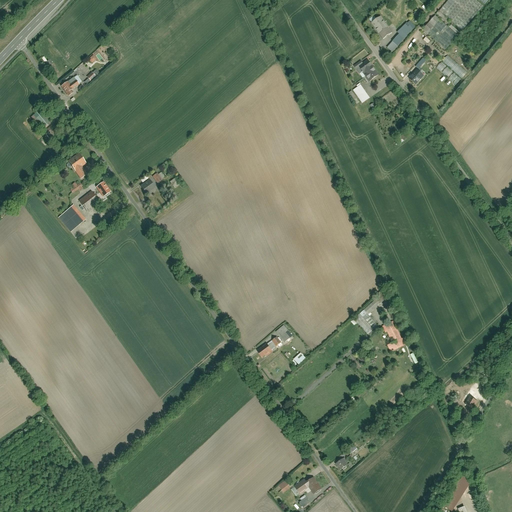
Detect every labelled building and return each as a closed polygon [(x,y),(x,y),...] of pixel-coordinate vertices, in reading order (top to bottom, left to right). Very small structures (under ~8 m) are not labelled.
[(484,5),(477,0),(447,0),(439,10),(463,30),(484,5)] [(456,32),(433,12),(420,27),(443,47),(456,32)] [(388,27),(381,16),(376,20),(371,23),(378,33),(379,33),(383,39),(391,34),(387,28),(388,27)] [(415,26),(408,21),(397,33),(398,34),(404,39),(415,26)] [(404,39),(398,34),(387,47),(392,51),(404,39)] [(104,59),(98,50),(94,54),(100,62),(104,59)] [(448,55),(443,62),(463,79),(468,73),(448,55)] [(97,60),(93,56),(89,60),(92,64),(97,60)] [(426,61),(423,58),(416,66),(419,68),(426,61)] [(379,74),(368,60),(363,63),(361,61),(353,66),(359,75),(361,74),(363,77),(364,76),(368,82),(379,74)] [(443,62),(438,67),(452,82),(456,78),(452,74),(450,75),(448,73),(451,71),(443,62)] [(425,75),(416,67),(407,77),(416,85),(425,75)] [(94,73),(92,72),(88,77),(93,81),(100,72),(97,70),(94,73)] [(62,87),(61,87),(69,97),(73,93),(72,91),(80,85),(76,80),(70,85),(68,82),(62,87)] [(361,85),(353,90),(362,102),(369,97),(361,85)] [(352,91),(348,94),(355,104),(359,101),(352,91)] [(43,129),(51,122),(41,110),(33,117),(43,129)] [(408,132),(395,141),(398,145),(411,136),(408,132)] [(85,164),(80,157),(69,165),(80,181),(86,176),(80,168),(85,164)] [(163,177),(160,174),(157,176),(157,175),(152,178),(156,184),(161,180),(160,179),(163,177)] [(174,179),(170,183),(174,189),(179,185),(174,179)] [(155,187),(150,180),(140,188),(145,194),(155,187)] [(81,187),(79,184),(77,186),(75,183),(71,186),(73,188),(69,191),(72,194),(78,190),(79,191),(82,190),(81,188),(81,187)] [(109,193),(102,184),(95,189),(102,199),(109,193)] [(100,202),(92,191),(79,201),(87,212),(100,202)] [(84,221),(72,207),(60,217),(72,231),(84,221)] [(364,310),(368,315),(379,305),(375,301),(364,310)] [(364,310),(354,319),(368,334),(377,325),(368,315),(364,310)] [(387,332),(392,343),(401,338),(392,321),(382,326),(385,333),(387,332)] [(284,326),(276,332),(284,342),(292,336),(284,326)] [(276,337),(255,352),(261,361),(272,353),(271,351),(281,343),(276,337)] [(387,345),(390,352),(405,345),(402,338),(401,338),(392,343),(387,345)] [(300,354),(293,360),(298,365),(305,359),(300,354)] [(475,393),(470,390),(467,396),(469,397),(472,399),(475,393)] [(472,399),(469,397),(465,404),(473,409),(477,402),(472,399)] [(343,459),(336,464),(340,470),(347,465),(343,459)] [(471,480),(462,475),(443,505),(452,511),(471,480)] [(307,482),(304,479),(293,487),(300,496),(305,492),(307,494),(311,491),(313,494),(321,488),(313,477),(307,482)] [(290,489),(285,482),(278,487),(283,494),(290,489)] [(305,508),(312,502),(308,497),(301,502),(305,508)]
